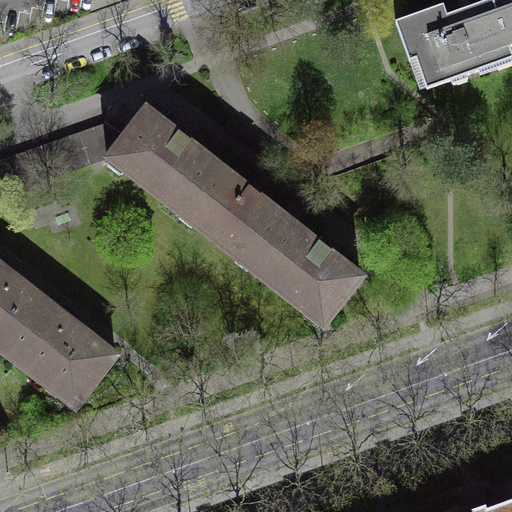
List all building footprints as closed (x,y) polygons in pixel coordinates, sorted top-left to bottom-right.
[(511,0),(493,0),(492,1),(511,57),(511,0)] [(511,59),(511,57),(492,1),(447,16),(445,11),(443,6),(395,23),(409,62),(416,60),(427,90),(511,59)] [(182,213),(218,167),(188,144),(189,142),(184,138),(178,133),(178,134),(148,110),(120,145),(111,157),(182,213)] [(0,194),(100,159),(106,164),(111,157),(120,145),(98,128),(38,149),(0,162),(0,194)] [(252,267),(288,221),(258,198),(260,197),(254,192),(249,188),(247,190),(218,167),(182,213),(252,267)] [(317,244),(288,221),(252,267),(323,322),(360,275),(330,252),(330,251),(324,247),(319,243),(317,244)] [(19,363),(59,311),(31,289),(3,268),(0,271),(0,340),(7,346),(4,351),(19,363)] [(59,311),(19,363),(34,374),(38,369),(63,389),(59,394),(75,406),(115,355),(87,333),(59,311)] [(511,511),(511,498),(486,508),(485,504),(479,506),(473,509),(473,511),(511,511)]
